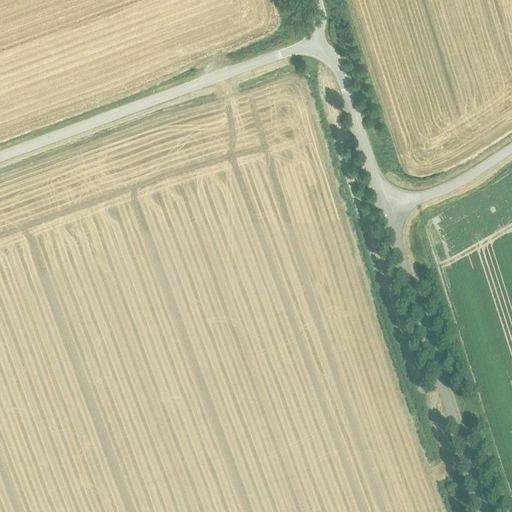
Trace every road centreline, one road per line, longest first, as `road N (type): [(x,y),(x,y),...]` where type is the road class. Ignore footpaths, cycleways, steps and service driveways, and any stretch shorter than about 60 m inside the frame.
road 1 (tertiary): [(0,157),(319,43)]
road 2 (tertiary): [(482,511),(386,209)]
road 3 (tertiary): [(386,209),(334,63),(319,43)]
road 4 (tertiary): [(511,148),(470,176),(386,209)]
